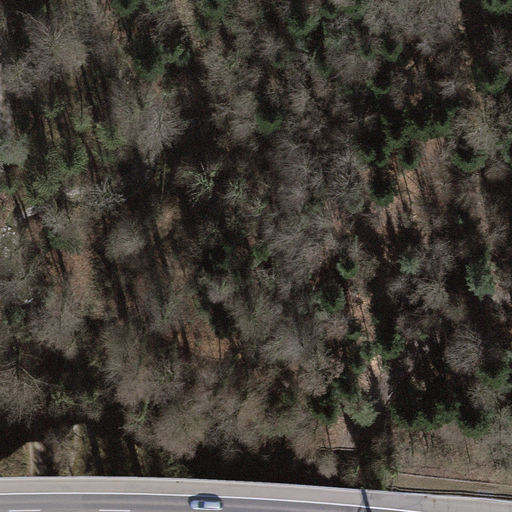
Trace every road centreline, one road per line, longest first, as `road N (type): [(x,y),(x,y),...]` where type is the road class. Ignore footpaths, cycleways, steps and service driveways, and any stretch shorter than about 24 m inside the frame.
road 1 (track): [(318,511),(364,416),(433,330),(511,292)]
road 2 (motorway): [(201,511),(0,510)]
road 3 (track): [(28,511),(39,468),(26,394),(0,342)]
